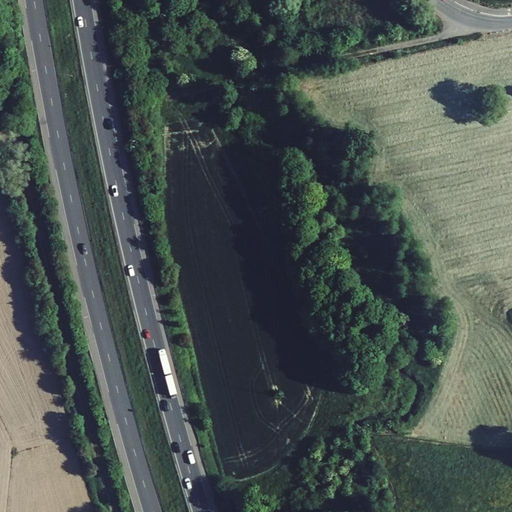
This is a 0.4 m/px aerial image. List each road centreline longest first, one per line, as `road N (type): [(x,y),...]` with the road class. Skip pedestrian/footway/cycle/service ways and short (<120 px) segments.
road 1 (motorway): [(201,511),(122,215),(81,0)]
road 2 (motorway): [(33,0),(75,222),(151,511)]
road 3 (track): [(0,133),(18,147),(116,511)]
